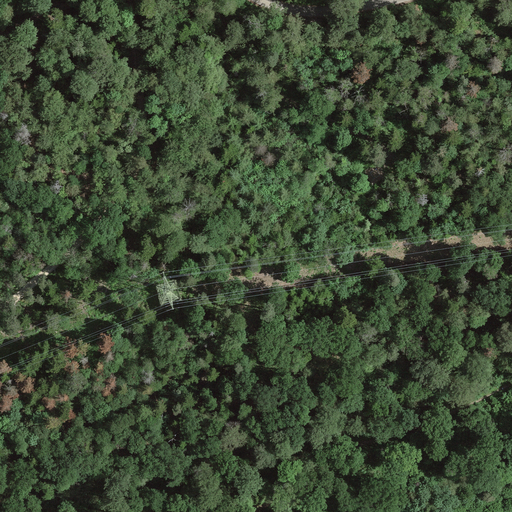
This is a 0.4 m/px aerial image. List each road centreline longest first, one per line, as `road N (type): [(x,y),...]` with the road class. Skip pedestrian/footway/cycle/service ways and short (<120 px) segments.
road 1 (track): [(129,0),(144,66),(140,166),(112,203)]
road 2 (track): [(112,203),(0,313)]
road 3 (unclassified): [(393,0),(326,13),(253,0)]
